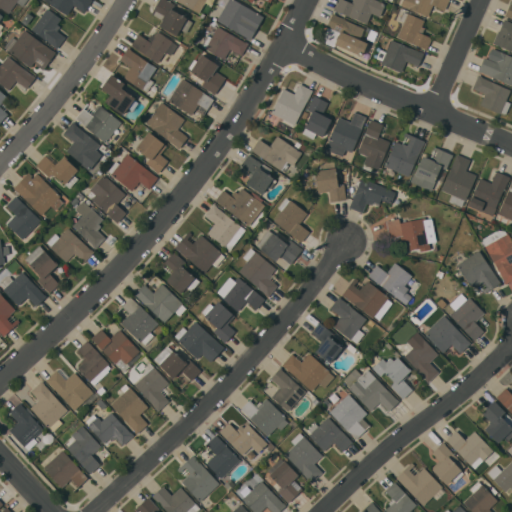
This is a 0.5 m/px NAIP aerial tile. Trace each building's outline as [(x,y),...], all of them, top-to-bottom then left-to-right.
[(26,0),(22,6),(17,1),(8,13),(0,7),(0,0),(26,0)] [(91,0),(84,12),(73,4),(67,15),(44,0),(91,0)] [(186,32),(180,29),(177,35),(159,25),(163,19),(151,13),(158,0),(168,0),(175,4),(172,9),(193,21),(186,32)] [(206,0),(199,12),(177,0),(206,0)] [(236,0),(253,10),(252,10),(257,14),(258,13),(264,16),(250,39),(247,38),(247,37),(217,19),(223,8),(218,5),(220,0),(236,0)] [(338,0),(346,0),(351,2),(352,0),(378,0),(385,3),(379,16),(371,13),(367,23),(350,16),(334,9),(338,0)] [(448,0),(444,9),(433,4),(427,16),(400,4),(401,0),(448,0)] [(61,18),(57,24),(60,26),(57,30),(65,36),(57,48),(54,46),(33,30),(34,29),(32,28),(47,8),(61,18)] [(424,20),(421,26),(424,27),(422,33),(432,37),(426,49),(397,36),(404,21),(399,19),(403,11),(407,13),(408,12),(424,20)] [(28,12),(33,16),(26,25),(21,21),(28,12)] [(362,55),(335,43),(340,32),(326,26),(332,12),(336,14),(346,19),(346,20),(364,28),(359,39),(367,42),(362,55)] [(511,22),(511,50),(493,42),(498,30),(499,31),(504,18),(508,20),(507,20),(511,22)] [(207,34),(211,37),(218,26),(245,42),(245,41),(248,43),(241,55),(230,48),(224,59),(200,45),(207,34)] [(13,37),(17,39),(24,29),(56,52),(43,69),(36,64),(36,63),(34,61),(30,66),(5,48),(13,37)] [(172,41),(177,45),(170,55),(165,51),(158,62),(131,44),(138,33),(147,39),(151,34),(155,29),(172,41)] [(367,38),(371,29),(380,33),(376,42),(367,38)] [(377,58),(381,49),(386,51),(391,39),(409,47),(409,46),(420,51),(424,52),(418,66),(406,60),(401,72),(381,63),(382,61),(377,58)] [(149,78),(154,81),(147,91),(142,88),(142,89),(123,76),(130,66),(120,59),(128,47),(131,49),(130,49),(156,67),(149,78)] [(492,47),(511,55),(511,85),(481,71),(481,72),(478,71),(484,57),(496,62),(497,61),(497,60),(495,61),(488,58),(489,55),(489,53),(490,50),(491,50),(492,47)] [(219,65),(215,70),(225,77),(214,94),(212,92),(199,84),(203,79),(197,75),(193,82),(187,78),(191,71),(190,70),(201,53),(219,65)] [(32,75),(32,74),(35,76),(26,88),(16,80),(9,89),(0,82),(0,64),(7,55),(32,75)] [(100,89),(111,73),(125,83),(121,87),(135,97),(134,99),(138,102),(132,110),(128,107),(123,114),(104,101),(108,95),(100,89)] [(494,112),(489,109),(490,108),(480,104),(485,93),(472,88),(478,74),(482,76),(482,77),(510,89),(506,100),(510,102),(505,113),(501,111),(500,113),(495,111),(494,112)] [(194,109),(191,114),(172,101),(167,98),(174,88),(175,89),(182,78),(214,99),(203,115),(194,109)] [(300,83),(313,89),(294,124),(271,112),(284,88),(290,91),(294,83),(298,86),(300,83)] [(8,113),(0,121),(0,89),(7,96),(3,101),(10,107),(6,112),(8,113)] [(304,127),(312,112),(307,109),(313,98),(313,97),(314,95),(328,102),(323,111),(333,116),(323,136),(316,133),(313,138),(302,132),(305,127),(304,127)] [(161,101),(185,119),(177,128),(187,135),(186,136),(188,137),(179,148),(177,147),(177,146),(146,122),(161,101)] [(100,104),(121,122),(105,141),(75,117),(83,107),(84,108),(88,103),(95,109),(100,104)] [(366,116),(351,153),(350,153),(347,152),(346,156),(343,154),(342,156),(325,148),(339,116),(345,119),(349,107),(351,108),(351,110),(366,116)] [(383,124),(378,136),(390,141),(378,169),(378,168),(375,174),(369,171),(371,166),(363,163),(366,155),(358,151),(365,134),(364,134),(371,118),(383,124)] [(73,121),(76,123),(75,124),(99,144),(95,149),(101,154),(89,170),(82,164),(83,163),(66,150),(74,141),(63,133),(73,121)] [(149,131),(166,145),(160,153),(168,160),(158,172),(146,162),(149,157),(136,147),(149,131)] [(385,165),(395,140),(400,142),(405,132),(424,140),(409,176),(385,165)] [(280,170),(251,149),(259,138),(269,146),(277,135),(294,147),(294,148),(298,151),(299,150),(302,152),(293,165),(288,162),(287,164),(288,165),(284,171),(281,169),(280,170)] [(434,146),(453,154),(451,157),(446,169),(441,167),(431,190),(411,181),(415,172),(422,156),(423,157),(423,156),(429,158),(434,146)] [(59,161),(65,155),(68,158),(67,159),(78,169),(74,174),(78,178),(69,188),(53,173),(53,174),(52,173),(49,176),(36,164),(48,151),(59,161)] [(131,190),(111,174),(111,173),(108,170),(116,160),(119,163),(127,153),(154,175),(155,174),(158,177),(149,188),(146,186),(142,191),(135,186),(131,190)] [(237,170),(248,153),(264,164),(264,163),(272,169),(268,174),(276,180),(270,189),(267,187),(262,194),(250,185),(249,186),(246,184),(249,179),(237,170)] [(353,154),(350,163),(343,160),(345,156),(349,157),(350,153),(351,153),(353,154)] [(466,200),(441,189),(456,153),(470,159),(465,171),(476,176),(466,200)] [(334,161),(335,167),(336,167),(338,184),(344,183),(346,199),(330,201),(329,190),(318,192),(315,170),(321,169),(320,165),(322,164),(324,163),(325,162),(334,161)] [(492,182),(496,172),(495,171),(496,171),(510,176),(508,180),(503,191),(503,190),(495,207),(496,208),(493,215),(468,205),(480,177),(492,182)] [(28,172),(31,175),(30,176),(32,178),(37,173),(52,188),(54,187),(58,191),(57,192),(60,195),(59,197),(63,201),(55,209),(51,205),(42,214),(13,187),(28,172)] [(87,195),(91,191),(89,189),(103,174),(125,194),(116,203),(126,212),(117,222),(91,199),(92,198),(87,195)] [(381,199),(378,207),(366,202),(362,212),(349,207),(354,193),(355,193),(362,177),(396,191),(391,203),(381,199)] [(511,218),(498,213),(511,182),(511,218)] [(249,225),(215,199),(223,189),(230,195),(234,190),(237,192),(242,187),(265,205),(249,225)] [(16,195),(41,220),(22,239),(7,223),(16,214),(6,205),(16,195)] [(299,223),(309,231),(301,242),(274,220),(281,210),(278,208),(286,197),(289,200),(290,199),(307,213),(299,223)] [(98,229),(106,237),(95,248),(92,245),(93,245),(72,225),(82,215),(76,209),(84,200),(90,206),(91,206),(92,205),(102,214),(100,215),(106,221),(98,229)] [(230,249),(208,232),(215,223),(204,215),(213,203),(216,205),(216,206),(246,229),(230,249)] [(436,241),(429,242),(430,246),(403,251),(400,236),(389,238),(387,227),(384,228),(383,222),(386,221),(386,220),(391,219),(390,217),(394,217),(394,218),(399,217),(400,222),(424,217),(425,219),(432,218),(436,241)] [(55,233),(59,236),(68,227),(91,249),(91,248),(94,251),(84,262),(74,253),(66,261),(50,246),(51,245),(47,242),(55,233)] [(275,260),(260,249),(261,248),(256,244),(268,229),(279,237),(282,233),(287,237),(284,242),(286,243),(290,239),(302,248),(290,264),(288,263),(289,262),(280,255),(276,260),(275,259),(275,260)] [(222,252),(221,253),(225,256),(216,266),(212,263),(204,273),(175,247),(189,231),(197,238),(196,238),(197,239),(201,234),(222,252)] [(508,233),(511,240),(511,279),(505,283),(503,280),(503,279),(485,245),(508,233)] [(0,266),(4,266),(2,254),(8,254),(7,245),(0,246),(0,244),(0,266)] [(49,292),(37,279),(40,276),(39,276),(40,275),(25,258),(39,244),(55,261),(56,260),(59,264),(53,269),(53,270),(50,273),(59,283),(49,292)] [(278,285),(269,296),(239,271),(247,260),(243,257),(251,247),(276,268),(272,272),(281,280),(277,284),(278,285)] [(477,283),(471,287),(457,264),(479,250),(499,280),(499,279),(501,282),(484,293),(477,283)] [(185,262),(182,266),(194,276),(200,281),(191,291),(187,287),(182,293),(167,280),(168,280),(167,279),(171,275),(161,266),(173,251),(185,262)] [(376,264),(387,272),(394,262),(412,275),(405,285),(408,288),(406,291),(412,296),(406,304),(368,275),(376,264)] [(36,305),(27,296),(18,304),(3,289),(4,288),(0,284),(9,275),(13,279),(23,270),(47,296),(36,305)] [(221,296),(222,295),(217,291),(230,276),(235,280),(238,276),(265,298),(257,309),(246,300),(238,310),(221,296)] [(364,285),(367,280),(389,296),(388,297),(393,301),(378,321),(373,317),(345,296),(342,294),(355,277),(364,283),(363,284),(364,285)] [(136,295),(136,296),(134,294),(144,283),(154,292),(162,283),(183,302),(182,303),(186,308),(179,315),(174,310),(164,321),(136,295)] [(4,336),(0,331),(0,292),(15,309),(10,314),(11,314),(12,313),(20,321),(4,336)] [(455,310),(450,304),(461,293),(467,298),(469,296),(484,312),(475,321),(484,330),(474,339),(450,314),(455,310)] [(130,313),(122,305),(131,296),(140,305),(140,304),(159,322),(150,331),(154,335),(145,344),(141,340),(140,341),(121,322),(130,313)] [(340,316),(330,308),(339,296),(341,297),(340,298),(366,318),(358,329),(364,333),(357,343),(351,338),(351,339),(333,325),(340,316)] [(210,302),(213,306),(219,300),(235,315),(228,323),(235,331),(225,342),(213,331),(217,326),(201,311),(210,302)] [(471,342),(460,352),(451,343),(443,352),(425,332),(444,314),(471,342)] [(224,346),(211,362),(201,353),(197,358),(177,340),(178,339),(174,335),(183,326),(187,330),(195,320),(224,346)] [(380,325),(384,321),(389,325),(385,329),(380,325)] [(319,322),(334,333),(331,337),(343,347),(330,362),(318,353),(318,354),(315,351),(323,341),(311,332),(319,322)] [(124,371),(92,337),(101,328),(110,337),(120,329),(140,350),(138,352),(141,355),(124,371)] [(414,346),(408,339),(416,331),(422,338),(423,337),(438,353),(429,362),(439,371),(428,381),(425,379),(426,378),(404,355),(414,346)] [(90,381),(78,367),(82,363),(80,361),(85,356),(78,349),(87,340),(109,363),(108,364),(111,367),(108,369),(109,370),(94,384),(91,380),(90,381)] [(347,347),(350,343),(357,349),(354,353),(347,347)] [(172,378),(169,375),(170,374),(154,358),(167,345),(172,350),(173,349),(184,360),(185,359),(186,360),(189,357),(202,370),(192,380),(182,369),(178,373),(172,378)] [(309,353),(329,370),(328,371),(334,376),(324,387),(319,382),(312,390),(285,367),(282,365),(292,353),(294,355),(298,350),(305,357),(309,353)] [(403,398),(391,385),(395,381),(385,371),(380,375),(373,367),(382,357),(386,361),(390,357),(393,360),(398,356),(411,370),(406,374),(417,385),(403,398)] [(169,400),(158,411),(154,407),(155,406),(147,398),(147,397),(135,384),(145,375),(143,373),(145,366),(150,362),(169,382),(164,386),(170,392),(165,396),(169,400)] [(61,367),(69,376),(74,371),(88,386),(89,386),(94,391),(93,392),(97,396),(86,406),(82,402),(74,410),(69,405),(69,404),(49,382),(48,382),(46,380),(56,369),(57,370),(61,367)] [(288,411),(271,396),(280,386),(270,378),(280,367),(282,368),(281,369),(305,391),(288,411)] [(396,398),(399,400),(389,410),(380,401),(371,410),(348,387),(349,386),(343,380),(355,368),(362,374),(367,369),(396,398)] [(68,410),(58,418),(62,422),(53,430),(50,426),(49,427),(31,407),(39,399),(31,390),(42,380),(68,410)] [(124,392),(120,388),(126,383),(129,387),(130,386),(148,406),(140,414),(148,423),(137,433),(111,404),(124,392)] [(101,394),(97,390),(103,385),(106,389),(101,394)] [(511,412),(496,396),(506,387),(511,393),(511,412)] [(370,425),(356,438),(329,411),(348,393),(367,412),(362,417),(370,425)] [(241,408),(250,399),(255,405),(259,401),(261,403),(267,397),(286,416),(284,418),(288,421),(281,429),(277,425),(268,435),(241,408)] [(107,405),(102,409),(96,402),(101,398),(107,405)] [(511,436),(507,441),(503,437),(498,442),(485,428),(492,422),(482,412),(494,400),(505,411),(505,412),(511,419),(511,436)] [(33,437),(37,441),(28,449),(25,445),(24,446),(9,429),(18,421),(9,411),(20,402),(22,404),(43,428),(33,437)] [(130,431),(134,434),(123,445),(115,437),(107,444),(88,425),(90,423),(86,420),(93,413),(97,417),(98,416),(102,420),(111,411),(130,431)] [(311,433),(307,429),(315,422),(318,426),(328,416),(352,441),(342,451),(333,441),(324,450),(309,434),(311,433)] [(268,442),(259,451),(251,444),(243,453),(220,431),(229,422),(237,429),(241,424),(244,427),(248,423),(268,442)] [(75,439),(71,434),(82,424),(101,445),(91,454),(100,464),(90,473),(67,447),(75,439)] [(493,450),(475,467),(471,464),(458,451),(446,439),(456,429),(465,439),(475,430),(493,450)] [(53,436),(53,440),(50,443),(45,443),(42,439),(43,435),(46,432),(50,433),(53,436)] [(294,444),(290,440),(299,432),(303,436),(303,435),(322,455),(314,463),(322,472),(312,482),(302,472),(302,471),(285,453),(294,444)] [(206,462),(215,452),(206,443),(216,434),(240,459),(221,478),(221,477),(206,462)] [(267,448),(269,444),(268,443),(270,441),(275,446),(270,450),(267,448)] [(443,441),(465,465),(461,469),(462,469),(461,470),(464,473),(455,481),(452,479),(447,484),(431,467),(439,460),(431,452),(443,441)] [(246,453),(251,448),(256,454),(251,459),(246,453)] [(67,482),(62,487),(43,466),(63,449),(88,477),(74,490),(67,482)] [(271,454),(272,453),(273,453),(275,453),(276,453),(278,454),(278,455),(279,456),(279,458),(278,459),(278,460),(277,461),(276,462),(275,462),(273,462),(272,461),(271,460),(270,459),(270,458),(270,456),(271,454)] [(185,477),(177,469),(193,454),(219,483),(200,501),(181,481),(186,476),(185,477)] [(284,459),(298,474),(298,475),(293,479),(302,488),(288,502),(277,490),(281,486),(269,474),(284,459)] [(511,488),(510,486),(505,491),(493,478),(494,478),(488,472),(496,464),(502,470),(511,461),(511,488)] [(423,505),(396,477),(411,462),(419,469),(418,470),(419,471),(424,467),(442,486),(441,487),(445,491),(437,499),(433,495),(423,505)] [(244,496),(240,492),(247,485),(251,489),(261,480),(283,502),(286,505),(279,511),(273,511),(267,505),(260,511),(256,511),(242,498),(244,496)] [(473,492),(470,488),(478,480),(482,484),(498,500),(489,508),(492,511),(473,511),(464,502),(473,492)] [(408,511),(388,511),(385,509),(390,504),(388,503),(393,498),(385,490),(394,481),(416,504),(408,511)] [(201,508),(196,511),(188,511),(187,511),(186,511),(168,511),(164,507),(155,498),(152,495),(163,485),(172,495),(181,486),(201,508)] [(148,496),(159,508),(155,511),(136,511),(134,509),(148,496)] [(360,511),(371,501),(374,504),(373,504),(380,511),(360,511)] [(230,511),(241,503),(249,511),(230,511)]
